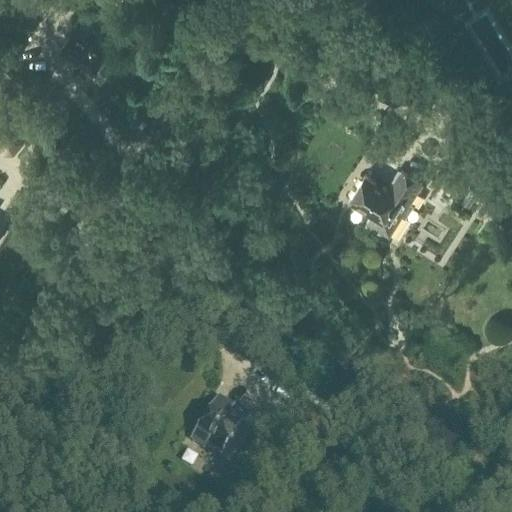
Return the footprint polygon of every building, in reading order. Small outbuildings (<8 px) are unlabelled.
[(32,0),(28,8),(42,16),(48,7),(49,7),(53,0),(32,0)] [(431,2),(427,0),(414,0),(412,4),(425,12),(431,2)] [(93,47),(92,48),(71,34),(61,50),(92,71),(103,53),(93,47)] [(2,117),(0,116),(0,153),(4,156),(14,155),(22,143),(21,134),(2,117)] [(459,160),(473,171),(478,164),(481,166),(488,156),(470,143),(459,160)] [(441,166),(432,182),(459,199),(468,183),(441,166)] [(365,176),(348,201),(371,216),(366,222),(389,237),(406,212),(404,210),(421,184),(398,169),(385,189),(365,176)] [(222,456),(242,422),(246,424),(252,416),(236,406),(234,409),(219,400),(192,443),(204,451),(207,446),(222,456)] [(301,401),(289,424),(321,444),(334,423),(301,401)]
